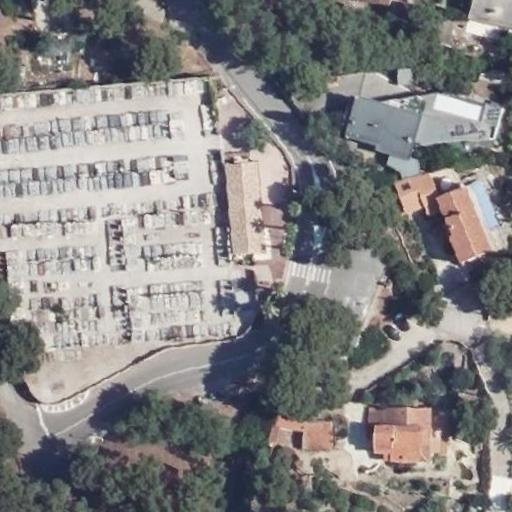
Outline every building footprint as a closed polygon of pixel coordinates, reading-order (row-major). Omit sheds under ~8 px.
[(511,17),(511,0),(460,0),(459,5),(511,17)] [(411,92),(345,76),(335,115),(371,124),(370,129),(402,135),(411,92)] [(432,189),(419,164),(376,185),(388,212),(406,202),(412,212),(427,206),(435,221),(427,225),(432,236),(442,232),(456,257),(499,235),(468,172),(432,189)] [(225,178),(226,193),(251,191),(250,177),(225,178)] [(251,191),(226,193),(228,240),(254,240),(251,191)] [(254,289),(230,293),(231,322),(243,320),(253,306),(254,289)] [(364,436),(381,437),(390,437),(390,447),(419,447),(419,438),(420,395),(361,394),(358,419),(365,419),(364,436)] [(437,396),(420,395),(419,438),(436,439),(437,396)] [(293,405),(293,421),(323,421),(324,413),(324,406),(293,405)] [(294,449),(293,421),(293,418),(267,412),(257,441),(294,449)] [(324,413),(323,421),(323,431),(345,431),(346,414),(324,413)] [(323,421),(293,421),(293,435),(324,435),(323,431),(323,421)] [(390,437),(381,437),(382,447),(390,447),(390,437)]
